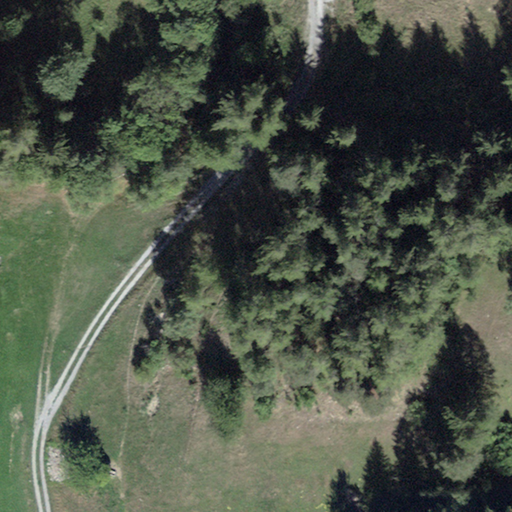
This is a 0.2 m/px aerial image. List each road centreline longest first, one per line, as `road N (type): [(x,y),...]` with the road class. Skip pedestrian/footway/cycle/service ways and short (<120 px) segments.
road 1 (track): [(40,511),(38,421),(102,308),(284,112),(304,67),(311,0)]
road 2 (track): [(38,421),(68,233),(98,173),(199,85),(220,0)]
